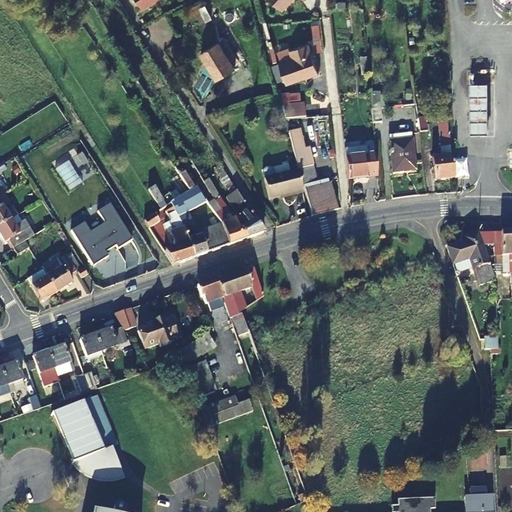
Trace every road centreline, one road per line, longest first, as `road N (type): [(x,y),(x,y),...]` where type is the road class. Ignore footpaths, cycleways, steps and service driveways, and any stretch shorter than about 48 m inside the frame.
road 1 (tertiary): [(27,331),(339,225),(446,207),(511,208)]
road 2 (unknown): [(403,53),(424,152),(426,209)]
road 3 (unknown): [(494,163),(472,148),(459,36)]
